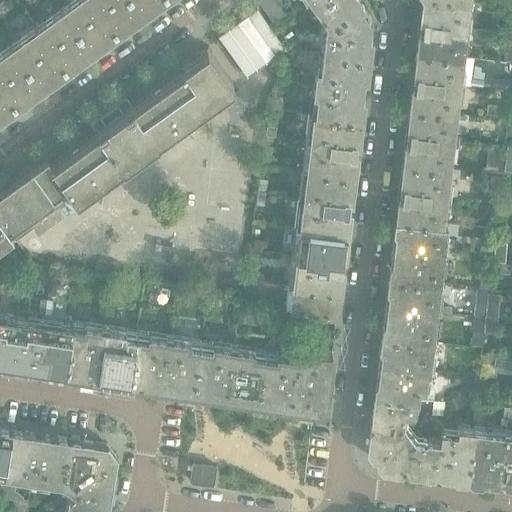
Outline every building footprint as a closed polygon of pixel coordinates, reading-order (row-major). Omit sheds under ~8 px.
[(117,32),(94,0),(78,0),(68,8),(64,3),(58,7),(61,12),(42,26),(38,22),(35,24),(67,68),(117,32)] [(161,0),(94,0),(117,32),(161,0)] [(281,14),(273,3),(275,2),(273,0),(258,0),(258,1),(272,20),(281,14)] [(366,12),(358,0),(322,0),(314,6),(324,21),(320,51),(367,57),(370,28),(369,28),(370,26),(369,24),(367,23),(366,19),(366,18),(367,16),(367,14),(366,12)] [(463,58),(470,1),(460,0),(422,0),(416,52),(463,58)] [(256,8),(218,36),(246,76),(285,48),(256,8)] [(67,68),(35,24),(32,26),(35,31),(17,44),(13,39),(7,44),(10,49),(0,56),(0,80),(17,104),(67,68)] [(511,60),(511,39),(505,39),(502,59),(511,60)] [(121,166),(157,140),(158,140),(157,139),(232,84),(206,47),(181,65),(182,66),(179,68),(180,69),(132,105),(131,103),(121,110),(116,103),(99,115),(104,123),(95,129),(96,130),(52,162),(46,154),(0,187),(0,220),(10,235),(14,240),(31,227),(37,235),(64,215),(58,208),(74,197),(75,198),(120,165),(121,166)] [(359,119),(367,57),(320,51),(318,68),(314,67),(310,94),(315,95),(313,112),(359,119)] [(511,80),(483,78),(483,79),(461,76),(463,58),(416,52),(409,108),(456,113),(460,86),(469,87),(470,85),(482,87),(482,85),(511,88),(511,80)] [(0,116),(17,104),(0,80),(0,116)] [(509,116),(510,107),(487,104),(486,113),(509,116)] [(450,168),(456,113),(409,108),(403,162),(450,168)] [(359,119),(313,112),(310,112),(303,170),(352,176),(359,119)] [(266,125),(265,135),(274,136),(276,126),(266,125)] [(269,163),(271,147),(262,145),(260,162),(269,163)] [(502,173),(504,152),(488,150),(484,172),(493,173),(502,173)] [(458,169),(450,168),(403,162),(396,219),(443,224),(446,195),(455,196),(458,169)] [(345,232),(352,176),(303,170),(296,226),(345,232)] [(498,201),(502,174),(502,173),(493,173),(491,186),(489,186),(487,200),(498,201)] [(265,193),(267,179),(258,178),(256,191),(265,193)] [(263,205),(265,193),(256,191),(255,204),(263,205)] [(496,218),(495,230),(505,231),(506,218),(496,218)] [(438,283),(446,224),(443,224),(396,219),(394,228),(396,231),(392,263),(390,265),(389,273),(391,275),(391,277),(438,283)] [(0,242),(10,235),(0,220),(0,242)] [(338,289),(345,232),(296,226),(289,283),(338,289)] [(265,249),(266,240),(259,240),(259,237),(252,237),(251,249),(265,249)] [(470,255),(472,245),(458,244),(457,254),(470,255)] [(97,259),(96,268),(114,271),(115,262),(97,259)] [(16,271),(10,262),(3,268),(9,277),(16,271)] [(510,273),(511,264),(491,262),(490,272),(510,273)] [(49,280),(51,266),(38,264),(37,272),(40,277),(43,278),(49,280)] [(255,279),(256,271),(246,270),(245,278),(255,279)] [(431,342),(438,283),(391,277),(388,279),(387,287),(389,289),(385,322),(383,324),(382,331),(384,334),(384,336),(431,342)] [(336,310),(338,289),(289,283),(287,303),(302,305),(328,309),(336,310)] [(484,315),(487,293),(488,289),(475,287),(472,313),(484,315)] [(326,320),(328,309),(302,305),(300,316),(326,320)] [(0,361),(8,362),(14,315),(0,312),(0,361)] [(63,371),(70,323),(14,315),(8,362),(63,371)] [(483,324),(484,316),(473,315),(472,331),(482,333),(482,332),(483,324)] [(497,325),(498,316),(484,315),(484,316),(483,324),(497,325)] [(128,380),(135,329),(71,320),(70,323),(63,371),(128,380)] [(496,333),(497,325),(483,324),(482,332),(496,333)] [(228,325),(226,338),(234,339),(235,332),(235,326),(228,325)] [(193,390),(201,339),(135,329),(128,380),(193,390)] [(480,346),(482,333),(472,331),(470,346),(480,346)] [(428,371),(431,342),(384,336),(381,338),(380,345),(382,348),(378,380),(376,382),(374,395),(416,399),(418,388),(423,389),(425,370),(428,371)] [(256,399),(263,349),(201,339),(193,390),(256,399)] [(325,402),(331,352),(296,346),(295,353),(263,349),(256,399),(316,408),(316,405),(322,401),(325,402)] [(511,357),(480,354),(478,363),(511,365),(509,391),(511,391),(511,357)] [(408,430),(403,423),(404,412),(408,413),(415,410),(416,399),(374,395),(368,447),(372,452),(378,453),(408,430)] [(432,412),(432,414),(444,403),(433,401),(432,412)] [(444,403),(432,414),(442,415),(444,403)] [(467,475),(473,428),(455,426),(454,431),(441,430),(439,436),(425,435),(425,438),(414,437),(408,430),(378,453),(377,459),(381,465),(467,475)] [(0,472),(3,473),(9,429),(0,428),(0,472)] [(511,480),(511,432),(473,428),(467,475),(511,480)] [(61,482),(68,438),(9,429),(3,473),(61,482)] [(93,511),(105,504),(113,453),(106,444),(68,438),(61,482),(69,493),(66,495),(62,511),(93,511)] [(212,484),(215,465),(214,465),(214,466),(193,463),(193,462),(192,462),(190,481),(212,484)] [(35,497),(37,484),(31,483),(29,496),(35,497)] [(26,511),(29,499),(8,496),(19,511),(26,511)]
